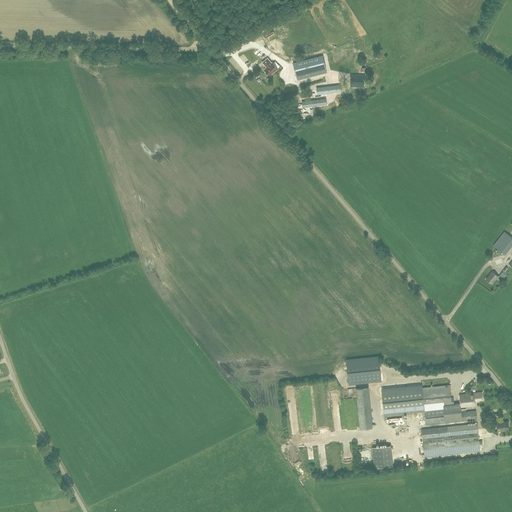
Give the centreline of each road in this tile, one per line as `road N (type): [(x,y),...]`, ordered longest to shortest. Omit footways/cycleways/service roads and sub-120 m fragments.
road 1 (unclassified): [(511,401),(205,44)]
road 2 (unclassified): [(205,44),(0,46)]
road 3 (unclassified): [(85,511),(21,397),(0,338)]
